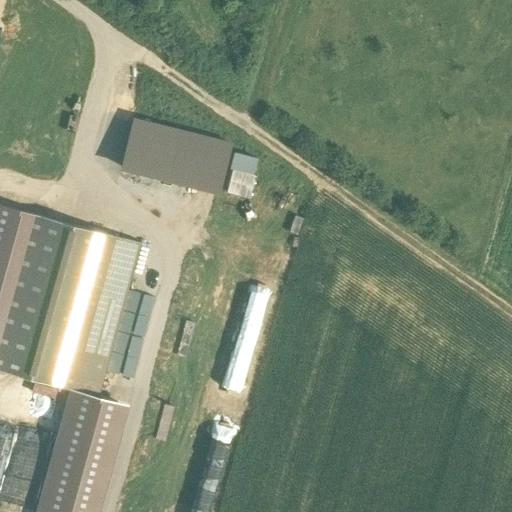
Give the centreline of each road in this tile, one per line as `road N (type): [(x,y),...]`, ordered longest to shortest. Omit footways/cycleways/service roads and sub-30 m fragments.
road 1 (track): [(247,129),(511,314)]
road 2 (track): [(126,48),(83,216)]
road 3 (track): [(284,0),(247,129)]
